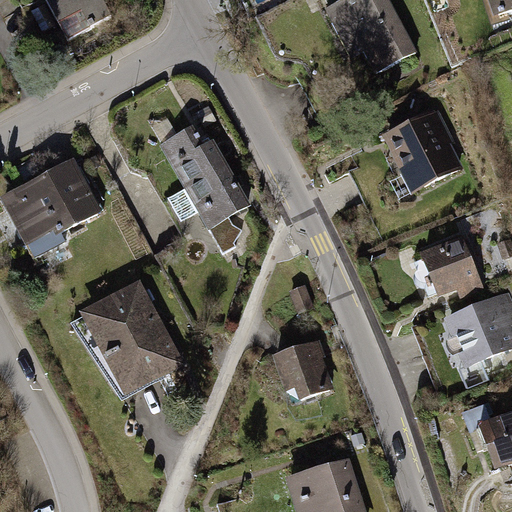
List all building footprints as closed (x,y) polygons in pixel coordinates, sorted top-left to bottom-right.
[(19,0),(25,9),(40,0),(19,0)] [(40,0),(25,9),(49,53),(111,19),(103,5),(107,3),(105,0),(40,0)] [(386,0),(347,0),(326,11),(340,36),(352,29),(377,75),(415,55),(386,0)] [(511,0),(490,0),(496,18),(511,12),(511,0)] [(209,109),(198,115),(204,125),(215,119),(209,109)] [(431,116),(388,138),(415,192),(459,170),(440,134),(447,131),(438,115),(432,118),(431,116)] [(155,127),(160,142),(176,137),(171,122),(155,127)] [(187,187),(224,166),(212,146),(203,151),(197,142),(200,141),(198,137),(195,139),(192,132),(165,148),(187,187)] [(82,159),(31,187),(57,236),(61,234),(104,211),(99,203),(104,200),(82,159)] [(213,227),(209,230),(223,256),(237,248),(235,245),(242,232),(232,226),(228,218),(247,207),(224,166),(187,187),(188,189),(168,200),(181,222),(201,211),(202,214),(205,213),(213,227)] [(66,242),(61,234),(57,236),(31,187),(5,201),(36,259),(66,242)] [(511,256),(511,246),(510,241),(500,245),(505,259),(511,256)] [(461,243),(424,259),(429,271),(420,275),(429,297),(439,293),(440,296),(477,280),(461,243)] [(312,309),(304,289),(291,294),(299,314),(312,309)] [(136,291),(73,326),(119,395),(176,364),(159,333),(164,330),(152,308),(147,310),(136,291)] [(479,309),(450,320),(469,367),(511,349),(511,339),(507,326),(511,323),(511,308),(509,303),(481,314),(479,309)] [(314,346),(276,359),(287,392),(297,388),(302,401),(330,391),(314,346)] [(511,417),(482,429),(496,467),(511,461),(511,417)] [(363,511),(347,461),(329,467),(330,469),(290,482),(297,504),(309,500),(313,511),(363,511)]
